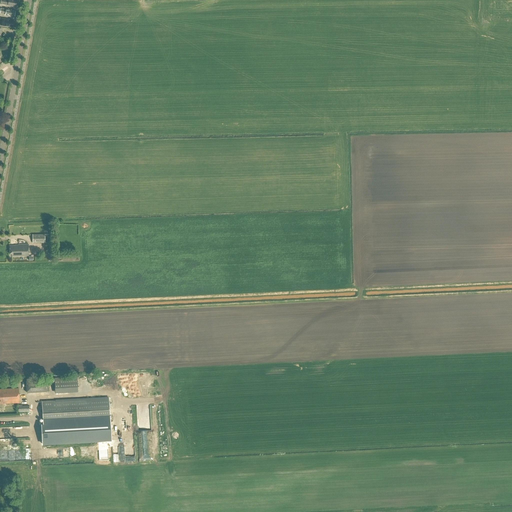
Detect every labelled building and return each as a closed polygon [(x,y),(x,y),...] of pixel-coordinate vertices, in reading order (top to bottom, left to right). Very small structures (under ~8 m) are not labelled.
[(13,21),(0,18),(0,21),(2,21),(1,26),(12,27),(13,21)] [(32,234),(32,243),(51,242),(50,234),(32,234)] [(9,246),(10,254),(11,254),(11,256),(28,256),(28,244),(18,244),(18,245),(15,245),(15,246),(9,246)] [(77,377),(54,378),(55,393),(78,392),(77,377)] [(27,392),(48,391),(48,378),(26,379),(27,392)] [(0,388),(0,403),(19,402),(18,388),(0,388)] [(109,397),(42,401),(43,424),(110,420),(109,397)]
